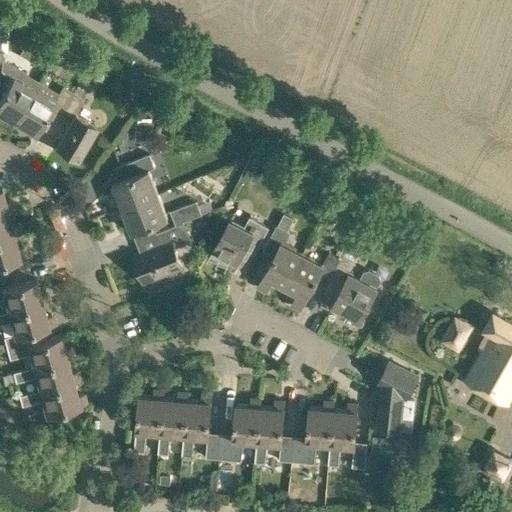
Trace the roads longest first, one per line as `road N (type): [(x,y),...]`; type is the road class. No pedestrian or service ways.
road 1 (unclassified): [(511,249),(64,20),(40,0)]
road 2 (residential): [(0,149),(56,198),(114,360)]
road 3 (residential): [(114,360),(222,339),(242,312),(332,354)]
road 4 (residential): [(114,360),(94,511)]
